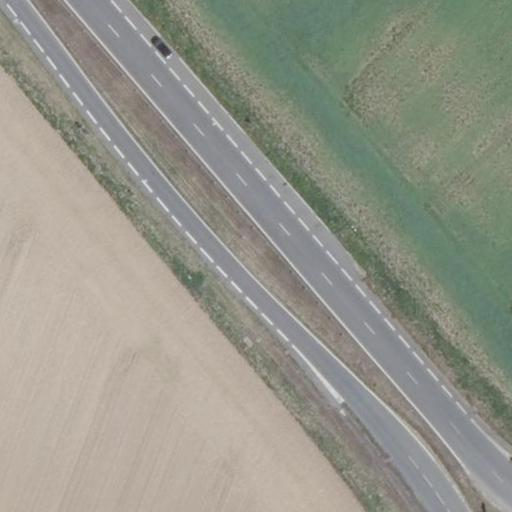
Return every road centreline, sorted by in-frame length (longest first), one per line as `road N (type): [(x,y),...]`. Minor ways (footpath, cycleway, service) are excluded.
road 1 (primary): [(12,0),(231,270),(342,382),(452,511)]
road 2 (primary): [(511,489),(94,0)]
